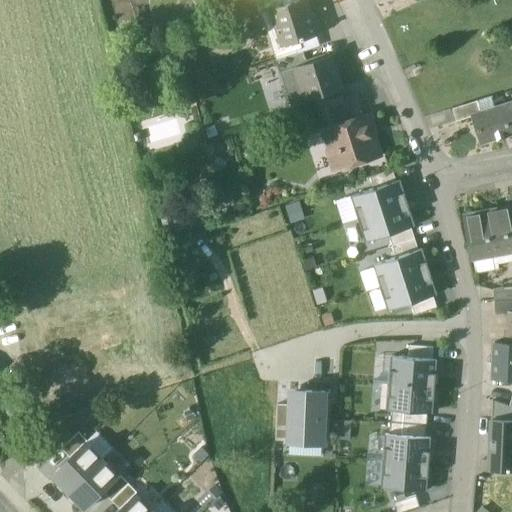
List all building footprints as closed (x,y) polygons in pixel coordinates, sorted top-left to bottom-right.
[(263,0),(254,3),(258,15),(271,11),(270,10),(287,5),(285,0),(263,0)] [(302,0),(287,5),(270,10),(271,11),(277,31),(283,29),(287,43),(281,45),(281,47),(317,36),(310,13),(307,14),(303,2),(306,1),(306,0),(305,0),(302,0)] [(304,52),(276,61),(280,73),(295,69),(294,67),(307,63),(304,52)] [(307,63),(294,67),(295,69),(305,102),(342,91),(331,56),(307,63)] [(345,101),(325,108),(331,127),(363,117),(357,97),(345,101)] [(478,101),(453,109),(457,121),(473,116),(472,114),(481,112),(478,101)] [(511,102),(481,112),(472,114),(473,116),(482,145),(511,135),(511,102)] [(179,114),(143,122),(149,148),(185,140),(179,114)] [(331,127),(323,129),(330,152),(338,150),(343,167),(377,157),(368,127),(370,126),(367,116),(363,117),(331,127)] [(370,179),(374,191),(396,183),(393,172),(370,179)] [(350,198),(357,220),(407,205),(400,182),(396,183),(374,191),(350,198)] [(414,227),(407,205),(357,220),(364,243),(388,235),(411,228),(414,227)] [(511,209),(502,212),(502,209),(482,213),(490,254),(492,253),(511,249),(511,209)] [(482,213),(464,216),(473,261),(493,257),(492,253),(490,254),(482,213)] [(411,228),(388,235),(392,247),(415,240),(411,228)] [(415,240),(392,247),(395,259),(419,252),(415,240)] [(373,266),(380,289),(429,273),(423,251),(419,252),(395,259),(373,266)] [(436,296),(429,273),(380,289),(387,311),(411,304),(433,297),(436,296)] [(433,297),(411,304),(415,315),(436,308),(433,297)] [(511,300),(494,302),(495,314),(511,315),(511,313),(511,300)] [(511,343),(510,344),(495,343),(493,378),(511,379),(511,343)] [(409,347),(408,358),(432,360),(433,349),(409,347)] [(390,357),(388,384),(434,388),(437,360),(432,360),(408,358),(390,357)] [(432,414),(434,388),(388,384),(386,411),(393,411),(428,414),(432,414)] [(325,445),(327,394),(290,393),(288,444),(325,445)] [(511,408),(509,407),(492,401),(491,422),(511,422),(511,408)] [(428,414),(393,411),(392,424),(427,426),(428,414)] [(352,439),(353,420),(340,420),(339,439),(352,439)] [(511,422),(491,422),(490,450),(511,451),(511,422)] [(426,438),(427,426),(392,424),(391,436),(426,438)] [(62,450),(70,458),(87,442),(79,433),(62,450)] [(385,435),(383,462),(429,466),(431,439),(426,438),(391,436),(385,435)] [(51,477),(68,493),(102,461),(86,443),(51,477)] [(511,451),(490,450),(489,472),(511,472),(511,451)] [(68,493),(85,511),(119,478),(102,461),(68,493)] [(427,492),(429,466),(383,462),(381,489),(427,492)] [(103,493),(111,501),(128,485),(120,476),(103,493)] [(128,485),(111,501),(120,510),(137,493),(128,485)] [(118,511),(152,511),(136,495),(118,511)] [(416,497),(393,505),(395,511),(408,511),(420,508),(416,497)]
